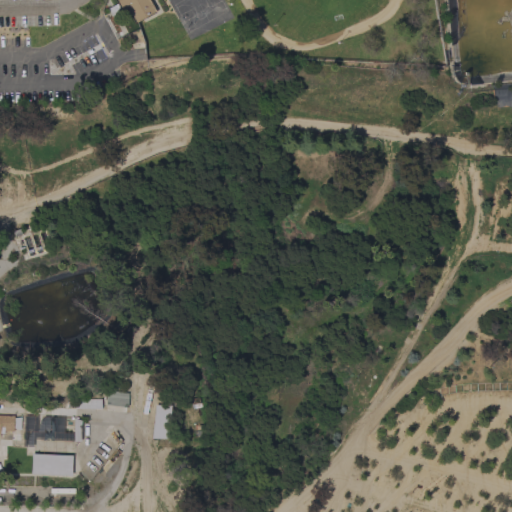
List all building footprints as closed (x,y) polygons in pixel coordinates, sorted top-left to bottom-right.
[(148,0),(155,11),(135,23),(124,5),(110,14),(107,9),(117,4),(114,0),(148,0)] [(146,390),(146,385),(151,385),(150,391),(151,391),(146,415),(142,414),(146,390)] [(127,413),(121,412),(122,407),(106,405),(106,409),(72,409),(72,406),(75,406),(75,399),(106,399),(106,390),(128,393),(127,413)] [(155,405),(170,406),(167,439),(150,439),(155,405)] [(13,431),(11,431),(11,435),(0,434),(0,415),(13,416),(13,431)] [(80,442),(72,442),(73,418),(81,421),(80,442)] [(71,456),(71,476),(30,474),(31,454),(71,456)]
